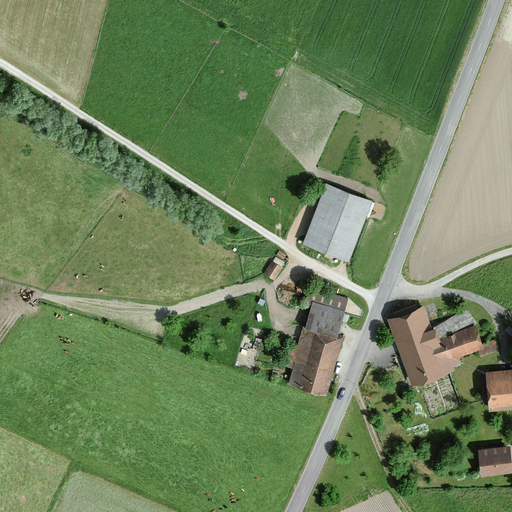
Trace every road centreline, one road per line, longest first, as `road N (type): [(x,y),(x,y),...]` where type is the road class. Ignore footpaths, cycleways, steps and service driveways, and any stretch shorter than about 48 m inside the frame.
road 1 (track): [(381,299),(0,60)]
road 2 (tertiary): [(381,299),(496,0)]
road 3 (tertiary): [(293,511),(381,299)]
